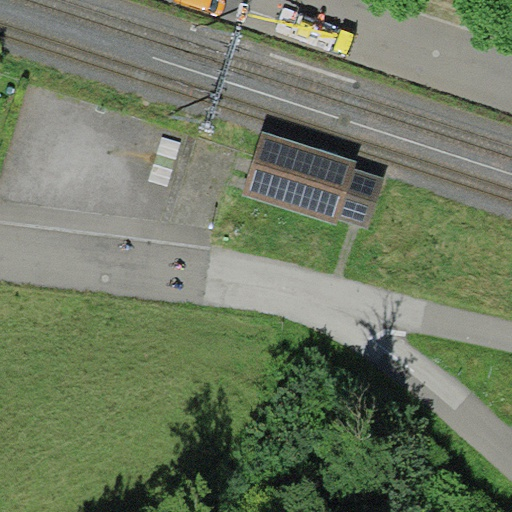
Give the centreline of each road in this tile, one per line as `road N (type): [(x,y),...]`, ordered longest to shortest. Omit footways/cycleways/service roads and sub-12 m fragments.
road 1 (residential): [(0,249),(353,296),(372,336),(511,457)]
road 2 (residential): [(313,0),(511,62)]
road 3 (track): [(353,296),(511,332)]
